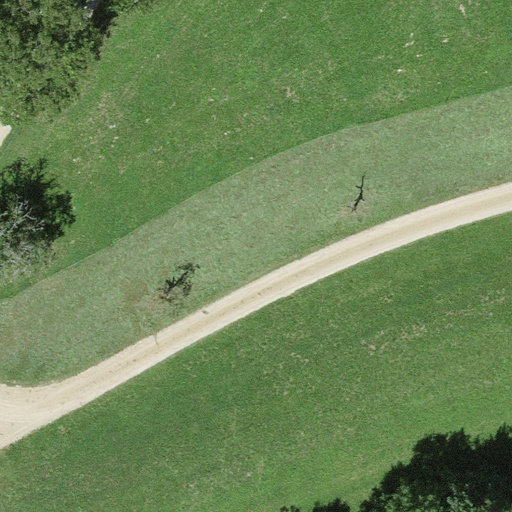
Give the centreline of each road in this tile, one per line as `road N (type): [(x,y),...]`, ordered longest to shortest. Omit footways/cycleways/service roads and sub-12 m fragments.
road 1 (track): [(0,433),(187,331),(360,250),(511,204)]
road 2 (track): [(83,0),(0,130)]
